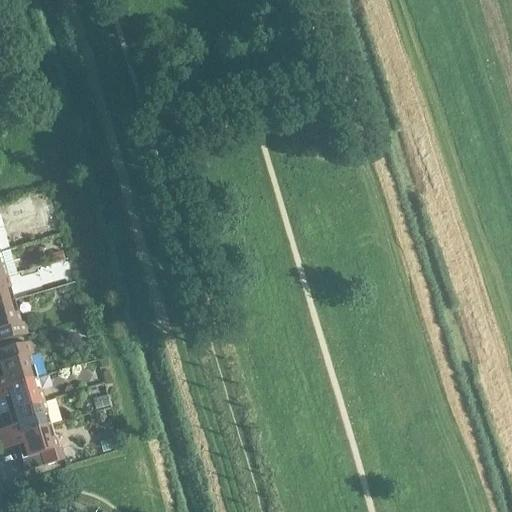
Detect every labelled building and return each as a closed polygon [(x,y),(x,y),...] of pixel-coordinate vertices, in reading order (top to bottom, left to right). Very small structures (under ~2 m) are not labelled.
[(0,280),(7,278),(16,276),(9,252),(0,254),(0,280)] [(54,264),(63,261),(60,252),(52,255),(54,264)] [(7,278),(0,280),(0,305),(13,302),(7,278)] [(0,344),(27,336),(23,324),(20,325),(13,302),(0,305),(0,344)] [(0,390),(36,380),(30,357),(33,356),(29,344),(0,352),(0,390)] [(43,403),(36,380),(0,390),(0,400),(8,398),(12,413),(43,403)] [(0,441),(50,427),(43,403),(12,413),(17,426),(0,431),(0,441)] [(57,450),(50,427),(0,441),(0,444),(2,452),(22,446),(26,460),(40,456),(43,467),(64,461),(60,449),(57,450)]
